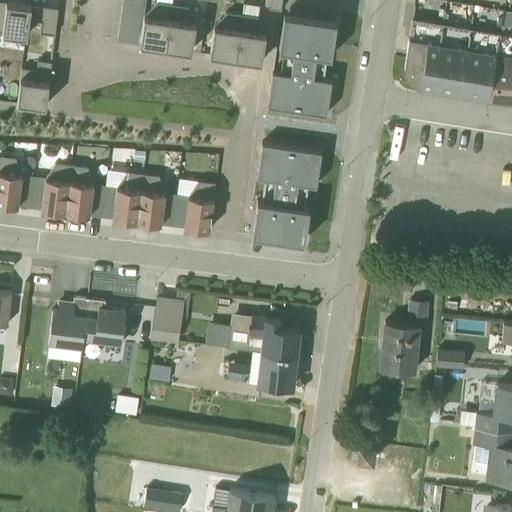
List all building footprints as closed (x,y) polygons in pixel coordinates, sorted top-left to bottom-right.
[(165,47),(171,3),(155,1),(145,12),(145,0),(123,0),(117,40),(165,47)] [(269,0),(268,8),(280,10),(281,0),(269,0)] [(28,19),(30,4),(1,1),(1,3),(0,3),(0,31),(26,35),(28,19)] [(187,6),(171,3),(165,47),(190,51),(195,21),(187,6)] [(57,8),(30,4),(28,19),(40,20),(38,33),(54,35),(57,8)] [(511,10),(506,9),(502,26),(511,28),(511,10)] [(209,53),(235,57),(241,13),(226,11),(213,27),(209,53)] [(256,15),(241,13),(235,57),(260,61),(264,31),(256,15)] [(280,35),(332,42),(335,21),(283,13),(280,35)] [(498,32),(411,18),(406,59),(407,68),(409,74),(412,79),(418,85),(486,98),(498,32)] [(511,33),(498,32),(486,98),(511,99),(511,33)] [(289,73),(279,71),(271,70),(269,85),(266,105),(325,114),(331,79),(322,77),(312,76),(315,54),(326,55),(331,56),(332,42),(280,35),(278,48),(282,49),(293,50),(289,73)] [(293,50),(282,49),(279,71),(289,73),(293,50)] [(312,76),(322,77),(326,55),(315,54),(312,76)] [(44,105),(50,61),(37,59),(35,69),(21,67),(16,101),(44,105)] [(284,216),(306,220),(308,206),(304,206),(293,204),(297,182),(307,183),(315,185),(320,150),(261,141),(256,176),(264,177),(274,179),(271,201),(260,200),(256,199),(254,212),(276,215),(278,203),(286,204),(284,216)] [(15,156),(0,154),(0,202),(13,204),(29,207),(33,175),(20,173),(15,156)] [(45,208),(64,211),(70,163),(55,161),(44,176),(33,175),(29,207),(45,208)] [(86,165),(70,163),(64,211),(100,216),(104,184),(93,183),(86,165)] [(100,216),(135,220),(142,172),(126,170),(115,186),(104,184),(100,216)] [(157,174),(142,172),(135,220),(171,225),(176,193),(164,192),(157,174)] [(274,179),(264,177),(262,186),(260,200),(271,201),(274,179)] [(171,225),(208,229),(214,182),(197,180),(188,195),(176,193),(171,225)] [(293,204),(304,206),(307,183),(297,182),(293,204)] [(276,215),(254,212),(251,233),(251,234),(303,241),(303,239),(306,220),(284,216),(286,204),(278,203),(276,215)] [(0,322),(8,323),(12,286),(0,284),(0,322)] [(57,296),(56,302),(50,301),(44,355),(80,359),(83,338),(87,295),(73,294),(73,297),(57,296)] [(106,297),(87,295),(83,338),(120,341),(124,302),(106,300),(106,297)] [(158,295),(151,338),(176,342),(183,299),(158,295)] [(407,322),(384,319),(379,368),(415,371),(419,324),(423,325),(426,299),(409,298),(407,322)] [(297,350),(300,321),(281,320),(282,313),(251,310),(250,315),(229,314),(226,344),(259,347),(297,350)] [(511,320),(502,320),(501,336),(511,337),(511,338),(511,357),(511,356),(511,320)] [(297,350),(259,347),(256,380),(294,384),(297,350)] [(462,366),(463,349),(437,347),(435,363),(462,366)] [(437,420),(442,375),(433,374),(428,419),(437,420)] [(511,383),(481,380),(477,410),(475,410),(473,426),(511,429),(511,383)] [(137,411),(139,395),(117,392),(115,409),(137,411)] [(511,429),(473,426),(471,441),(474,442),(472,459),(485,461),(484,476),(511,478),(511,429)] [(355,457),(373,459),(375,443),(358,440),(355,457)] [(227,482),(223,511),(269,511),(273,487),(227,482)] [(511,511),(511,503),(483,501),(480,511),(511,511)]
